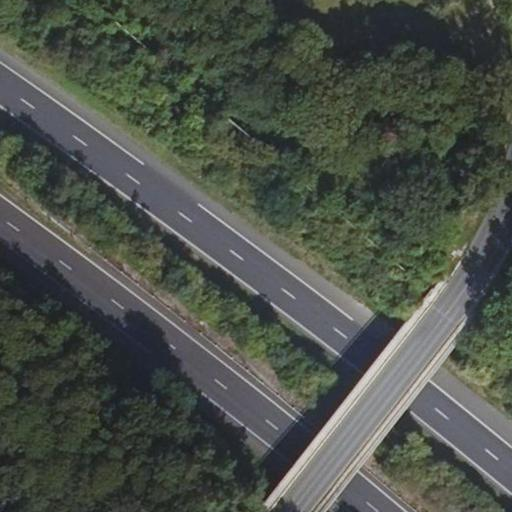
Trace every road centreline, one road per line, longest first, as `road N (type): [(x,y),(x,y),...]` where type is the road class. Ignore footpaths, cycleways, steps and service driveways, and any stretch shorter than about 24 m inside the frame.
road 1 (trunk): [(511,475),(0,87)]
road 2 (trunk): [(0,224),(368,511)]
road 3 (secondary): [(290,511),(461,291),(511,204)]
